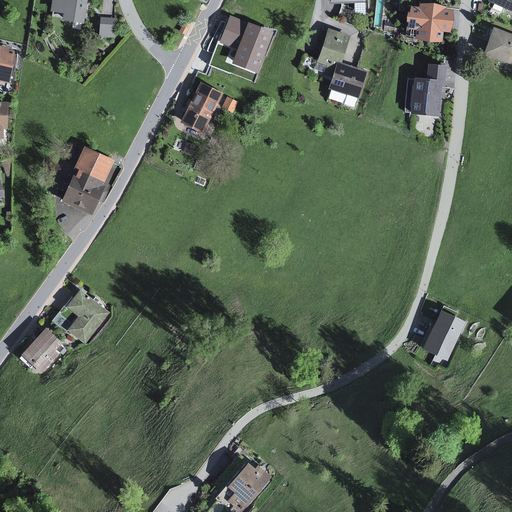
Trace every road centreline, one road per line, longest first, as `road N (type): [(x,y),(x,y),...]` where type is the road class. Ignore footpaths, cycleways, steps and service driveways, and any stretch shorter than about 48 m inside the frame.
road 1 (residential): [(468,0),(440,225),(401,336),(345,380),(250,417),(174,511)]
road 2 (tertiary): [(0,353),(118,190),(180,65)]
